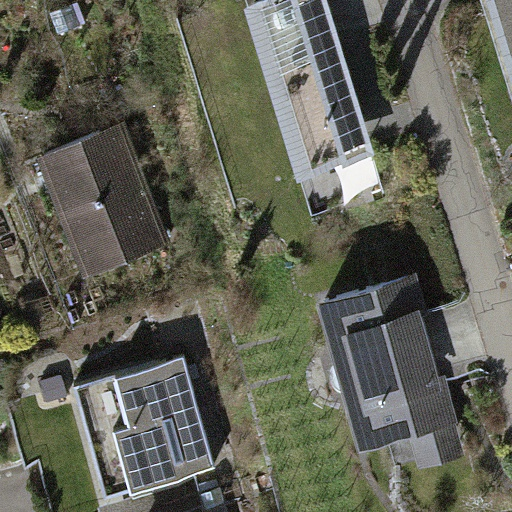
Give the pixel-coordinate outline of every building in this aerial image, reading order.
[(325,0),(256,0),(307,168),(370,148),(325,0)] [(511,0),(492,0),(511,63),(511,0)] [(101,130),(44,152),(45,156),(48,155),(67,204),(64,205),(88,268),(164,238),(124,135),(106,142),(101,130)] [(468,448),(415,262),(315,290),(357,439),(396,428),(405,460),(420,456),(422,461),(468,448)] [(217,458),(186,347),(74,375),(104,486),(217,458)] [(211,511),(208,500),(163,511),(211,511)]
